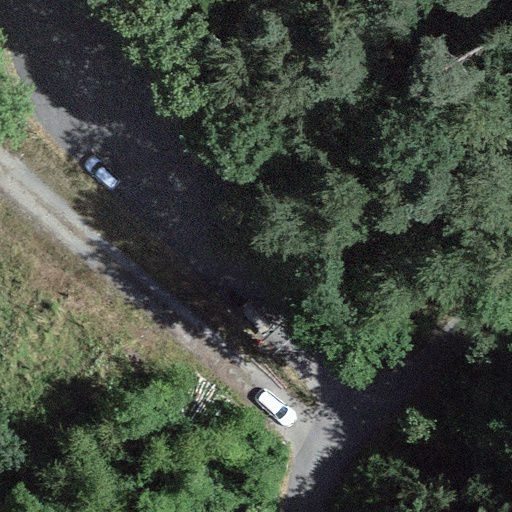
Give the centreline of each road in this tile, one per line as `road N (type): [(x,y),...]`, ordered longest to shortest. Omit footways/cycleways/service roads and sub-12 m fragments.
road 1 (track): [(377,398),(125,0)]
road 2 (track): [(0,174),(104,241),(266,394),(308,508)]
road 3 (unclassified): [(511,324),(377,398),(307,511)]
